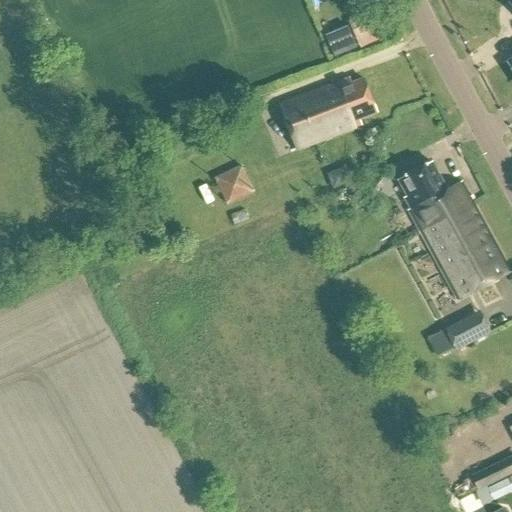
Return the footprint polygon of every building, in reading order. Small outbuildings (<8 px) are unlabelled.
[(362,45),(384,37),(373,9),(351,17),(362,45)] [(94,50),(103,46),(99,35),(90,39),(92,44),(88,45),(90,52),(95,50),(94,50)] [(279,105),(297,150),(361,125),(359,120),(377,113),(363,79),(351,84),(348,78),(279,105)] [(244,163),(217,174),(228,201),(256,190),(244,163)] [(408,212),(420,233),(474,205),(461,182),(446,191),(432,164),(399,182),(407,198),(405,200),(411,211),(408,212)] [(330,171),(335,185),(351,179),(347,165),(330,171)] [(474,205),(420,233),(457,302),(510,273),(474,205)] [(446,331),(457,352),(491,334),(485,323),(464,335),(458,324),(446,331)] [(511,457),(471,476),(477,491),(511,474),(511,457)] [(511,477),(487,489),(493,502),(511,492),(511,477)]
